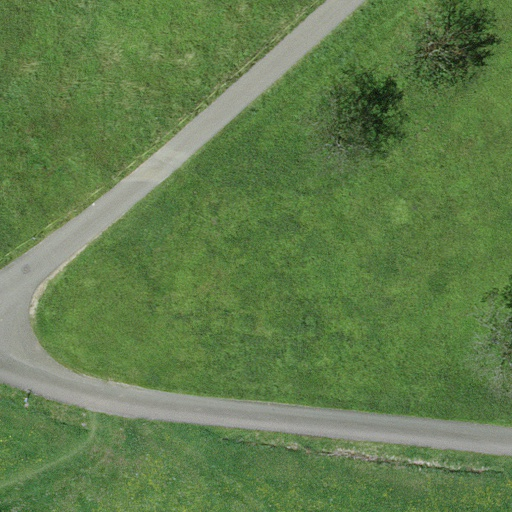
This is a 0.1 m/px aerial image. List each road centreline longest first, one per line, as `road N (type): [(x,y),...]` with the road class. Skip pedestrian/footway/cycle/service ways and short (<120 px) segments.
road 1 (unclassified): [(0,360),(117,397),(511,442)]
road 2 (unclassified): [(0,313),(345,0)]
road 3 (track): [(117,397),(93,449),(0,494)]
